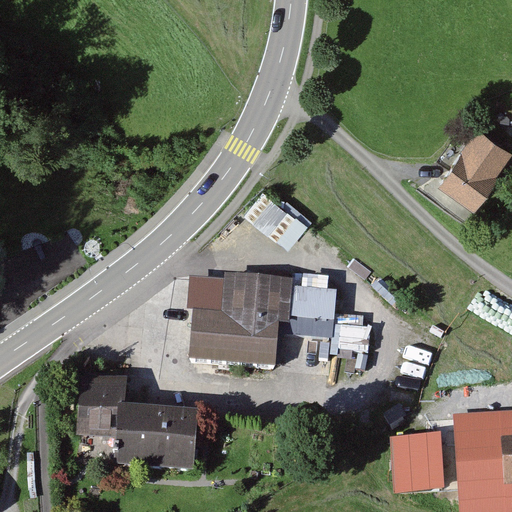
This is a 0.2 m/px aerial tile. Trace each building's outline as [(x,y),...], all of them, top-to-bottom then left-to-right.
[(511,154),(480,133),(440,192),(472,214),(511,155),(511,154)] [(188,317),(186,366),(337,373),(339,340),(291,337),(293,284),(222,280),(220,318),(188,317)] [(420,316),(395,366),(422,380),(448,330),(420,316)] [(344,326),(341,350),(371,353),(374,329),(344,326)] [(111,440),(110,469),(195,473),(197,424),(118,420),(120,378),(77,376),(74,438),(111,440)] [(458,492),(455,437),(392,440),(396,496),(458,492)] [(511,444),(490,445),(493,493),(511,492),(511,444)]
